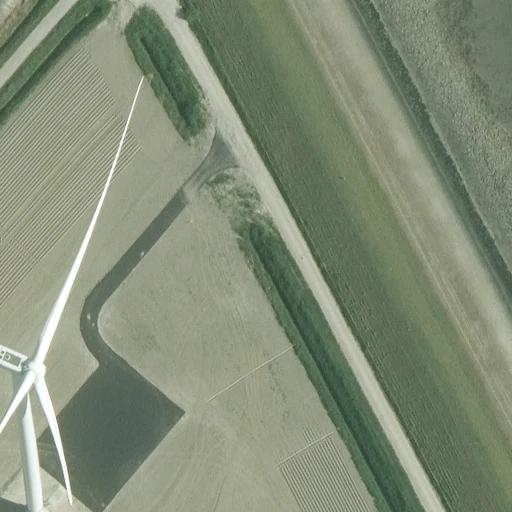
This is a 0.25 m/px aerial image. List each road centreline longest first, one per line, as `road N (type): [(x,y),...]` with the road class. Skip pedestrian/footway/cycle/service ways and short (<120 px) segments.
road 1 (unclassified): [(425,511),(156,0)]
road 2 (track): [(62,344),(233,140)]
